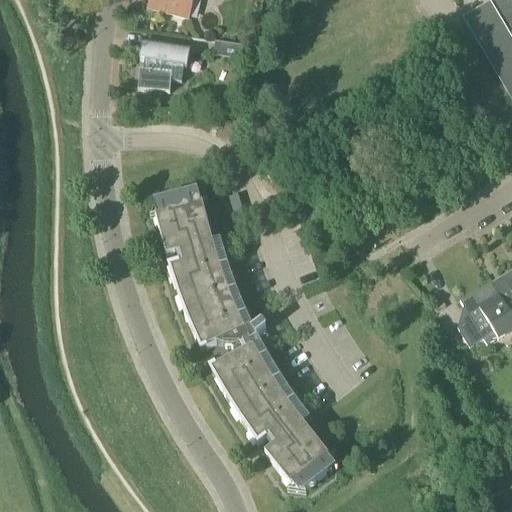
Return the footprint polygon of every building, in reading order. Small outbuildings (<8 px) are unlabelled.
[(151,0),(148,12),(188,23),(193,0),(151,0)] [(511,0),(499,0),(462,22),(463,24),(465,23),(511,103),(511,105),(511,106),(511,107),(511,0)] [(140,74),(138,94),(170,97),(170,85),(183,86),(184,72),(186,72),(189,52),(142,45),(140,65),(145,66),(144,75),(140,74)] [(254,65),(256,51),(237,48),(235,63),(254,65)] [(194,210),(192,201),(160,210),(162,218),(155,220),(166,261),(176,259),(179,269),(169,272),(178,300),(188,327),(201,355),(216,348),(225,352),(233,352),(241,350),(242,351),(249,347),(249,346),(255,342),(265,334),(260,327),(251,334),(250,332),(243,334),(233,310),(223,285),(215,259),(201,208),(194,210)] [(511,297),(500,303),(511,322),(511,273),(501,280),(511,297)] [(486,349),(511,333),(511,322),(500,303),(490,286),(459,305),(470,324),(457,332),(469,352),(483,344),(486,349)] [(329,462),(296,420),(280,398),(266,375),(252,351),(210,374),(225,401),(241,426),(257,449),(265,443),(272,452),(264,458),(291,492),(297,487),(302,494),(328,473),(322,467),(329,462)] [(503,444),(511,439),(511,419),(495,428),(503,444)]
